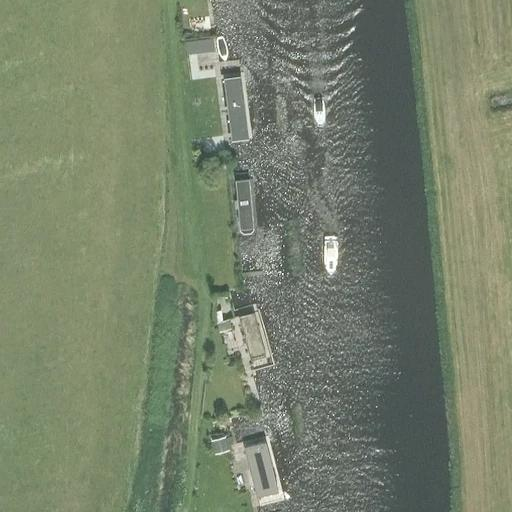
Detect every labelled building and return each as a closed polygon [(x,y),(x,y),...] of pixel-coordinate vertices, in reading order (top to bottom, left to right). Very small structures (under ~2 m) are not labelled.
[(189,53),(198,52),(197,41),(187,42),(189,53)] [(244,77),(225,79),(232,143),(252,141),(244,77)] [(250,181),(237,182),(242,235),(255,234),(250,181)] [(268,359),(255,314),(240,318),(253,364),(268,359)] [(218,323),(220,330),(231,328),(229,321),(223,322),(218,323)] [(225,437),(212,441),(215,448),(227,445),(225,437)] [(269,456),(247,461),(258,502),(280,497),(269,456)]
